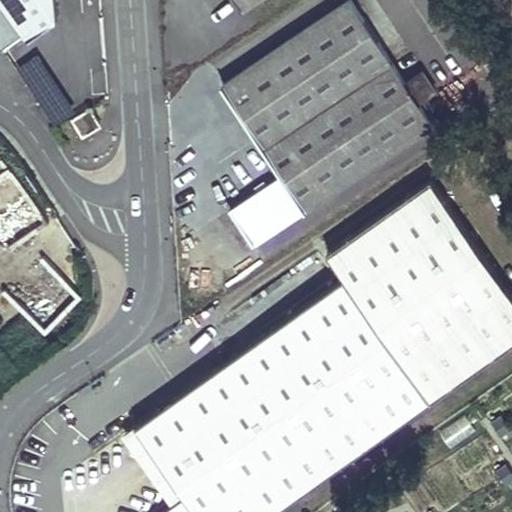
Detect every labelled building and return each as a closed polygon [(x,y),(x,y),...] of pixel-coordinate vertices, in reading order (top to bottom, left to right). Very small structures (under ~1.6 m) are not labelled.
[(0,7),(0,46),(2,50),(20,37),(24,43),(53,23),(51,0),(0,0),(0,5),(1,7),(0,7)] [(352,0),(348,0),(224,82),(284,173),(231,207),(255,243),(435,124),(419,101),(435,90),(422,70),(406,82),(352,0)] [(236,0),(243,11),(259,0),(236,0)] [(91,107),(74,119),(84,134),(102,123),(91,107)] [(272,511),(511,342),(511,296),(431,182),(329,255),(345,277),(137,425),(187,496),(163,511),(272,511)] [(238,310),(249,330),(338,281),(326,260),(238,310)]
